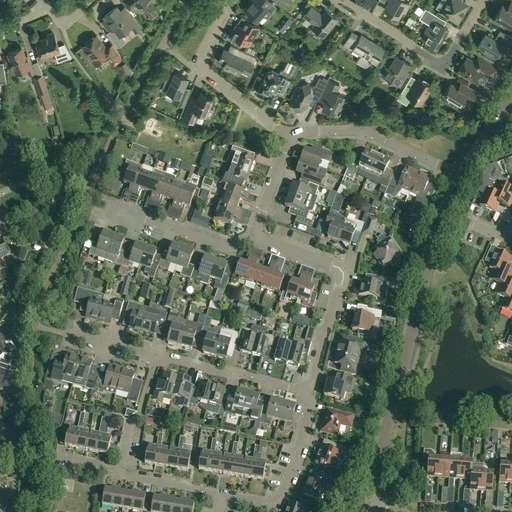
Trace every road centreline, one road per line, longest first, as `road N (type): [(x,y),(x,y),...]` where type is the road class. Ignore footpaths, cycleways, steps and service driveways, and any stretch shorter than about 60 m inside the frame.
road 1 (residential): [(368,501),(432,249),(462,176)]
road 2 (residential): [(310,394),(343,275),(253,237)]
road 3 (residential): [(341,0),(444,66),(483,0)]
road 4 (residential): [(462,176),(364,131),(288,133)]
road 5 (residential): [(222,495),(278,505),(310,394)]
road 6 (residential): [(310,394),(156,356)]
road 7 (residential): [(253,237),(228,249),(113,205)]
